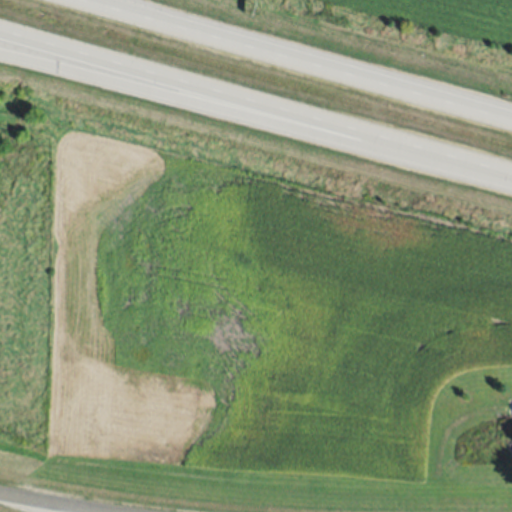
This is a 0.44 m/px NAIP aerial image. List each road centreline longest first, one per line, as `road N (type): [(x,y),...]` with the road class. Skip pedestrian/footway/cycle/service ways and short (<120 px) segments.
road 1 (trunk): [(0,39),(511,182)]
road 2 (trunk): [(0,54),(511,186)]
road 3 (trunk): [(511,119),(84,0)]
